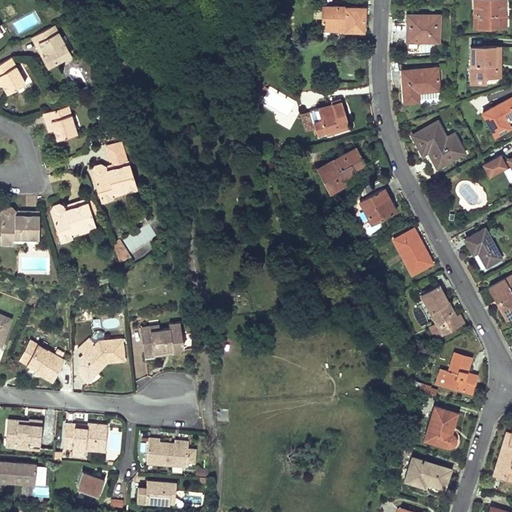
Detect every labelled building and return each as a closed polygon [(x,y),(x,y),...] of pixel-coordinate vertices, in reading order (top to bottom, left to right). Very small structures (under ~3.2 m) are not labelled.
[(503,13),(503,0),(473,0),(473,13),(478,13),(478,26),(505,26),(505,19),(505,12),(503,13)] [(344,31),(362,32),(363,19),(364,7),(323,6),(322,8),(322,18),(321,27),(344,27),(344,31)] [(322,8),(315,8),(314,17),(322,18),(322,8)] [(415,41),(438,42),(439,15),(407,14),(406,27),(406,37),(415,37),(415,41)] [(43,56),(49,66),(61,59),(70,54),(61,37),(54,24),(32,36),(39,49),(43,46),(48,53),(43,56)] [(43,46),(39,49),(43,56),(48,53),(43,46)] [(499,46),(470,46),(469,82),(485,82),(485,76),(496,76),(496,67),(494,67),(495,62),(499,62),(499,46)] [(70,54),(61,59),(64,65),(73,59),(70,54)] [(0,63),(0,79),(2,83),(7,93),(25,83),(10,57),(0,63)] [(437,67),(401,70),(402,88),(403,102),(418,101),(418,98),(418,91),(438,90),(437,67)] [(268,90),(262,101),(276,109),(282,97),(268,90)] [(438,90),(418,91),(418,98),(436,98),(438,90)] [(476,110),(490,106),(486,95),(472,100),(476,110)] [(511,97),(482,113),(495,135),(510,128),(506,121),(511,117),(511,97)] [(330,104),(310,111),(317,136),(325,133),(323,129),(347,121),(344,114),(340,100),(330,104)] [(67,105),(42,112),(45,122),(51,120),(53,128),(56,138),(76,132),(67,105)] [(445,137),(437,120),(412,134),(422,154),(428,150),(436,167),(463,152),(457,139),(448,143),(445,137)] [(347,121),(323,129),(325,133),(348,125),(347,121)] [(454,133),(445,137),(448,143),(457,139),(454,133)] [(95,165),(91,170),(99,195),(135,184),(127,158),(126,159),(120,140),(105,144),(107,151),(109,159),(113,158),(114,162),(113,162),(114,168),(107,170),(106,165),(101,163),(95,165)] [(354,168),(364,163),(360,156),(356,148),(342,155),(343,158),(335,162),(333,160),(324,164),(326,167),(318,171),(328,190),(336,186),(338,189),(346,184),(343,177),(355,171),(354,168)] [(500,156),(484,164),(489,175),(506,166),(500,156)] [(508,181),(511,178),(511,173),(509,166),(502,169),(508,181)] [(137,190),(135,184),(99,195),(101,201),(137,190)] [(383,187),(359,200),(371,223),(395,211),(391,201),(383,187)] [(54,208),(51,214),(62,238),(95,224),(92,217),(98,215),(93,199),(85,201),(84,200),(72,205),(73,209),(66,213),(64,208),(59,206),(54,208)] [(23,217),(16,217),(16,212),(11,206),(5,206),(1,211),(1,237),(14,237),(38,236),(38,212),(26,212),(23,212),(23,217)] [(95,224),(62,238),(64,244),(98,229),(95,224)] [(414,228),(393,239),(412,273),(431,263),(425,249),(421,251),(418,246),(422,244),(414,228)] [(501,257),(484,228),(465,239),(472,254),(477,251),(485,266),(501,257)] [(114,242),(120,261),(130,258),(118,241),(114,242)] [(511,273),(488,287),(498,306),(501,312),(509,308),(511,311),(511,273)] [(450,307),(439,285),(421,294),(441,334),(463,322),(459,315),(455,316),(450,307)] [(1,324),(8,327),(11,317),(4,315),(1,324)] [(157,328),(142,331),(146,353),(171,348),(182,346),(177,320),(166,322),(167,326),(157,328)] [(156,324),(137,327),(143,358),(172,352),(171,348),(146,353),(142,331),(157,328),(156,324)] [(95,343),(90,337),(80,349),(86,354),(84,357),(96,367),(104,358),(107,358),(107,360),(124,358),(122,337),(99,338),(95,343)] [(65,359),(30,339),(19,358),(32,365),(33,363),(38,366),(36,368),(35,371),(40,374),(53,380),(65,359)] [(447,369),(442,383),(469,392),(474,378),(465,375),(470,357),(454,352),(448,370),(447,369)] [(104,358),(96,367),(99,370),(107,360),(107,358),(104,358)] [(457,412),(433,405),(423,439),(445,446),(448,446),(450,445),(453,443),(454,440),(454,438),(454,436),(452,434),(450,433),(457,412)] [(28,424),(7,423),(5,442),(16,442),(16,446),(26,447),(27,445),(29,445),(30,441),(39,442),(41,420),(28,419),(28,421),(28,424)] [(75,424),(64,423),(62,444),(72,444),(71,448),(105,451),(107,425),(88,423),(87,425),(87,428),(75,427),(75,424)] [(501,475),(511,479),(511,476),(511,426),(510,432),(506,431),(500,450),(493,470),(501,473),(501,475)] [(161,439),(151,438),(149,462),(187,466),(189,445),(176,444),(161,442),(161,439)] [(36,464),(0,461),(0,479),(34,482),(36,464)] [(426,473),(408,467),(404,479),(421,485),(419,493),(439,500),(443,490),(447,476),(427,469),(426,473)] [(82,471),(76,487),(99,495),(105,479),(82,471)] [(155,481),(149,480),(148,487),(140,486),(138,501),(146,502),(147,500),(168,503),(170,491),(174,492),(175,483),(159,481),(159,485),(154,485),(155,481)]
